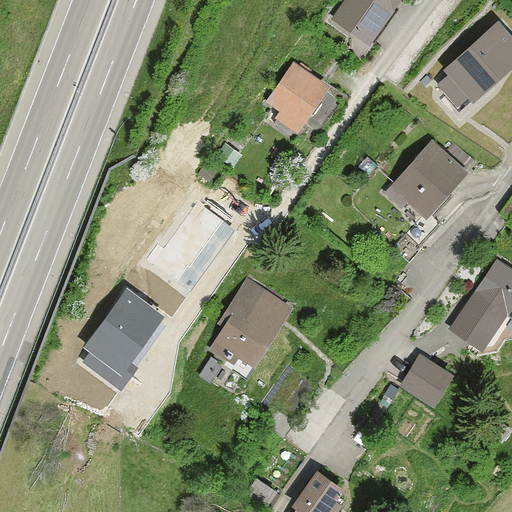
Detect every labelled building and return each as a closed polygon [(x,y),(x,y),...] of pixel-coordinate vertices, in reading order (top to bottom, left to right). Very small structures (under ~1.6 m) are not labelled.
[(346,0),(334,19),(371,45),(402,0),(346,0)] [(448,76),(438,85),(458,107),(470,97),(474,101),(511,68),(511,41),(497,25),(443,71),(448,76)] [(281,111),(276,118),(296,132),(327,88),(292,64),(266,101),(281,111)] [(433,142),(383,194),(400,210),(408,202),(425,218),(467,174),(433,142)] [(511,195),(498,213),(511,223),(511,222),(511,195)] [(158,245),(148,259),(190,289),(232,231),(197,206),(165,250),(158,245)] [(511,273),(495,262),(449,330),(482,351),(507,314),(511,317),(511,273)] [(223,329),(209,350),(232,365),(236,359),(253,370),(294,308),(248,279),(218,325),(223,329)] [(167,317),(126,287),(82,347),(91,354),(85,362),(121,388),(136,368),(131,365),(167,317)] [(420,355),(400,386),(433,407),(453,377),(420,355)] [(296,511),(336,511),(349,495),(316,473),(291,508),(296,511)]
